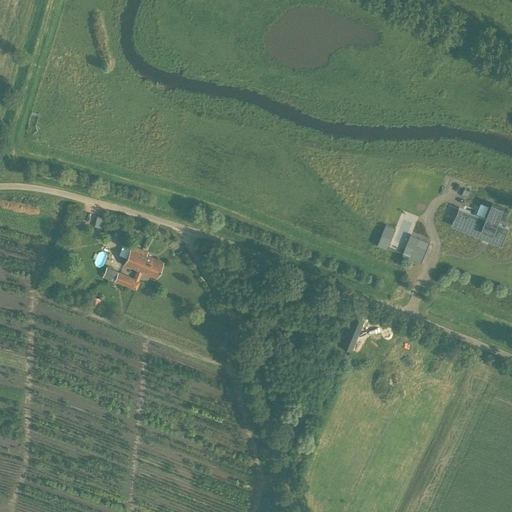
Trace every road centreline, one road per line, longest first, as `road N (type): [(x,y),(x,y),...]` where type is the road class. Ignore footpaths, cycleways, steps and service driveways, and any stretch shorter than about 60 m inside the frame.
road 1 (unclassified): [(511,355),(185,228),(64,193),(0,185)]
road 2 (track): [(185,228),(241,329),(297,511)]
